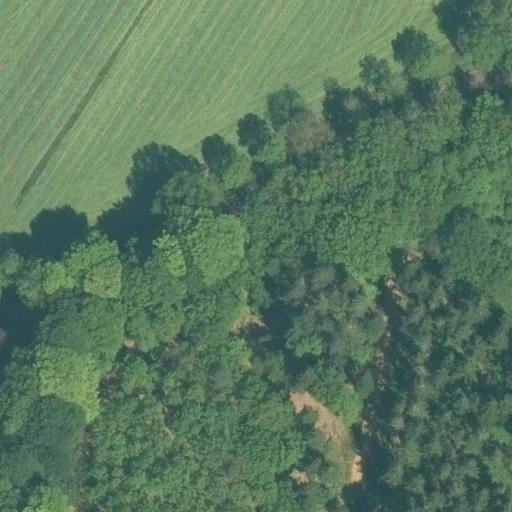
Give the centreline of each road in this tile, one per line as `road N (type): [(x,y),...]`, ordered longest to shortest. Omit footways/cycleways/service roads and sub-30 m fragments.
road 1 (tertiary): [(48,326),(74,297),(511,66)]
road 2 (tertiary): [(22,511),(48,326)]
